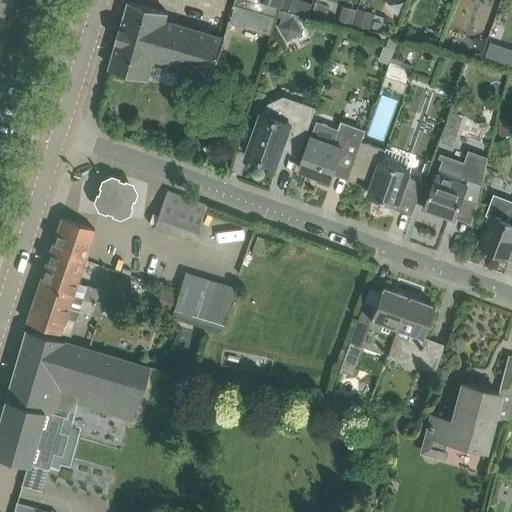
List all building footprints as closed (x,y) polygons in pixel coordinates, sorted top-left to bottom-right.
[(270,5),(259,1),(254,0),(235,0),(229,22),(270,34),(278,7),(277,6),(270,5)] [(286,0),(284,8),(297,11),(300,0),(286,0)] [(168,12),(149,7),(129,1),(110,66),(149,78),(155,58),(215,75),(226,36),(166,19),(168,12)] [(353,24),(358,9),(343,5),(339,19),(353,24)] [(375,12),(359,7),(354,23),(371,28),(375,12)] [(302,30),(301,29),(296,20),(294,16),(280,25),(288,39),(302,30)] [(308,24),(303,16),(296,20),(301,29),(308,24)] [(486,56),(500,60),(505,45),(491,40),(486,56)] [(395,48),(387,45),(384,44),(379,60),(390,64),(391,61),(392,62),(396,49),(395,48)] [(408,79),(408,78),(412,69),(392,62),(391,61),(390,64),(388,71),(387,71),(382,84),(404,92),(408,79)] [(284,148),(300,154),(317,107),(299,100),(296,108),(286,105),(282,116),(273,113),(270,123),(259,120),(247,154),(278,165),(284,148)] [(511,114),(499,117),(502,135),(511,133),(511,114)] [(363,140),(362,140),(366,130),(340,120),(333,142),(312,135),(307,149),(300,168),(332,180),(337,166),(351,171),(363,140)] [(453,144),(457,134),(446,130),(442,140),(453,144)] [(369,193),(383,198),(395,164),(383,160),(387,149),(363,140),(351,171),(374,180),(369,193)] [(429,188),(423,204),(427,206),(426,206),(427,206),(425,210),(445,217),(446,213),(456,217),(463,198),(477,203),(479,204),(483,184),(483,182),(486,172),(488,160),(472,155),(469,165),(468,167),(444,158),(439,172),(438,173),(433,187),(433,189),(429,188)] [(395,164),(383,198),(396,203),(394,207),(413,214),(420,195),(425,181),(410,176),(412,170),(395,164)] [(103,169),(88,203),(121,217),(135,183),(103,169)] [(194,242),(208,203),(167,189),(153,227),(194,242)] [(492,215),(488,226),(481,245),(511,256),(511,254),(511,205),(493,199),(488,213),(492,215)] [(118,295),(108,292),(77,282),(88,247),(95,228),(61,217),(39,282),(104,303),(115,306),(118,295)] [(250,251),(274,260),(280,244),(256,235),(250,251)] [(185,272),(179,291),(170,317),(220,333),(234,288),(185,272)] [(104,303),(39,282),(26,321),(45,327),(61,333),(66,317),(75,321),(79,309),(100,316),(104,304),(104,303)] [(361,309),(354,328),(339,370),(352,374),(360,353),(358,353),(361,345),(386,354),(407,295),(381,286),(372,313),(361,309)] [(171,311),(178,292),(162,287),(156,306),(171,311)] [(407,295),(386,354),(434,371),(444,344),(423,336),(434,304),(407,295)] [(47,403),(70,409),(73,411),(76,402),(132,420),(149,367),(44,334),(24,328),(4,399),(45,411),(47,403)] [(432,414),(427,435),(447,440),(484,450),(493,417),(509,421),(511,408),(511,407),(511,355),(508,354),(498,392),(462,382),(452,420),(432,414)] [(195,363),(185,359),(180,372),(191,375),(195,363)] [(64,417),(67,418),(70,409),(47,403),(45,411),(4,399),(0,412),(0,455),(27,463),(20,486),(41,492),(47,469),(49,470),(61,427),(64,417)] [(12,511),(35,511),(37,507),(16,501),(12,511)]
